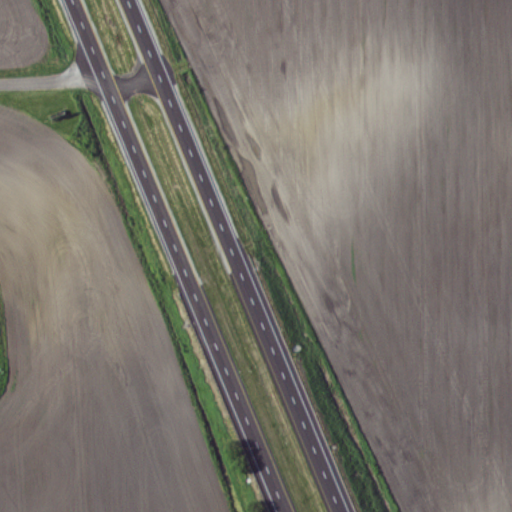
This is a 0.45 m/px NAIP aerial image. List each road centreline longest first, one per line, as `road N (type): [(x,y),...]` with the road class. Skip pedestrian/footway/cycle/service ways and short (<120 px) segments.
road 1 (trunk): [(85,0),(300,511)]
road 2 (trunk): [(356,511),(142,0)]
